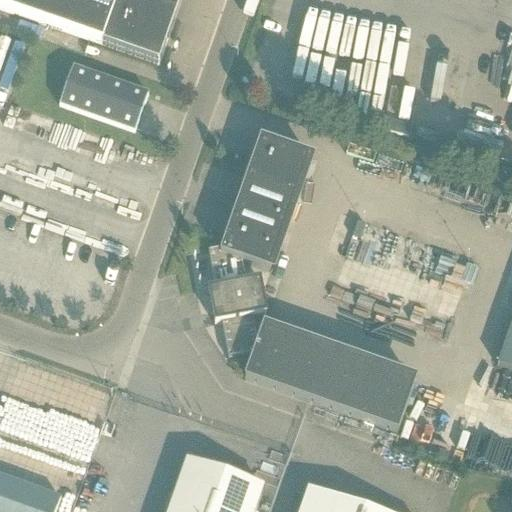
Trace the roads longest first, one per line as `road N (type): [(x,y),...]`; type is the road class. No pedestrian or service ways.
road 1 (unknown): [(337,162),(305,264),(304,303),(325,316),(432,358),(462,361),(483,341),(502,266),(489,234),(382,180)]
road 2 (unclassified): [(89,360),(113,353),(238,0)]
road 3 (unknown): [(200,107),(337,162)]
